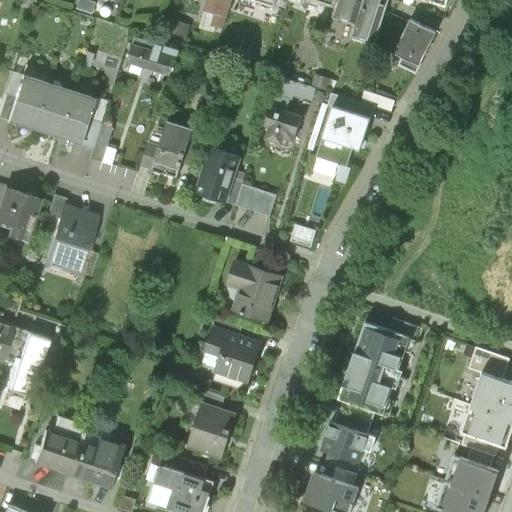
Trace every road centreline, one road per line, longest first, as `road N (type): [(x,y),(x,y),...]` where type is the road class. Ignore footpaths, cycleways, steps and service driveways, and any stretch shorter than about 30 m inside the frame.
road 1 (residential): [(0,159),(328,263)]
road 2 (residential): [(328,263),(481,0)]
road 3 (residential): [(243,511),(328,263)]
